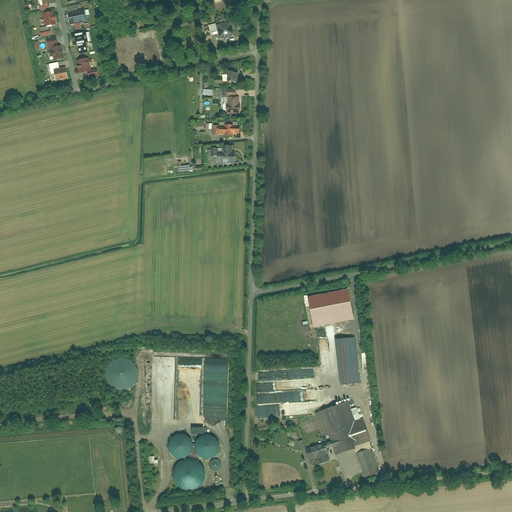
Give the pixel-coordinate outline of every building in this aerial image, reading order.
[(84,10),(68,13),(70,25),(87,21),(84,10)] [(56,24),(53,11),(42,13),(45,27),(56,24)] [(220,38),(233,35),(230,23),(218,26),(220,38)] [(39,29),(41,36),(50,34),(49,26),(39,29)] [(72,36),(74,46),(88,44),(88,40),(90,40),(90,37),(87,37),(86,33),(72,36)] [(49,49),(51,49),(53,60),(63,58),(60,45),(58,45),(56,38),(46,40),(49,49)] [(96,69),(91,70),(88,58),(77,60),(79,74),(87,72),(89,79),(98,77),(96,69)] [(51,74),(55,74),(56,81),(68,78),(65,67),(59,68),(58,62),(49,64),(51,74)] [(236,82),(237,71),(225,71),(224,81),(236,82)] [(225,115),(238,116),(238,97),(225,97),(225,115)] [(203,123),(194,124),(195,131),(204,130),(203,123)] [(232,136),(232,133),(238,134),(239,127),(232,126),(232,125),(223,124),(223,126),(212,125),(212,135),(232,136)] [(221,146),(221,149),(210,148),(210,156),(217,156),(216,163),(233,163),(234,153),(231,153),(231,146),(221,146)] [(334,329),(320,331),(323,360),(324,360),(325,364),(330,364),(331,375),(338,374),(334,329)] [(357,337),(336,339),(340,383),(361,381),(357,337)] [(136,382),(138,378),(139,374),(138,370),(136,366),(134,363),(131,361),(127,359),(123,358),(119,359),(115,361),(111,363),(109,366),(107,370),(107,374),(107,378),(109,382),(111,386),(115,388),(118,390),(123,390),(127,390),(131,388),(134,386),(136,382)] [(348,400),(314,412),(322,436),(329,434),(331,440),(306,449),(309,459),(317,457),(319,463),(330,459),(326,448),(333,446),(336,454),(354,448),(364,476),(380,470),(362,418),(361,418),(355,420),(351,409),(348,400)] [(361,418),(357,407),(351,409),(355,420),(361,418)] [(187,454),(189,452),(190,449),(191,446),(190,442),(189,439),(186,437),(183,436),(180,435),(176,436),(173,437),(171,440),(170,443),(169,446),(170,449),(171,452),(174,455),(177,456),(180,457),(184,456),(187,454)] [(215,454),(217,452),(218,449),(218,445),(218,442),(216,439),(214,437),(211,435),(208,435),(204,435),(201,436),(199,438),(197,441),(195,444),(195,447),(196,450),(197,453),(200,455),(203,457),(206,458),(209,458),(212,456),(215,454)] [(203,483),(204,480),(205,476),(205,471),(203,468),(201,464),(198,462),(194,460),(190,459),(186,460),(182,461),(179,463),(176,467),(175,470),(174,474),(174,478),(176,482),(178,486),(181,488),(185,490),(189,491),(193,490),(197,489),(200,486),(203,483)] [(210,466),(211,468),(212,470),(214,471),(216,471),(218,470),(220,469),(221,467),(221,464),(220,462),(219,461),(217,460),(215,460),(213,461),(211,462),(210,464),(210,466)]
